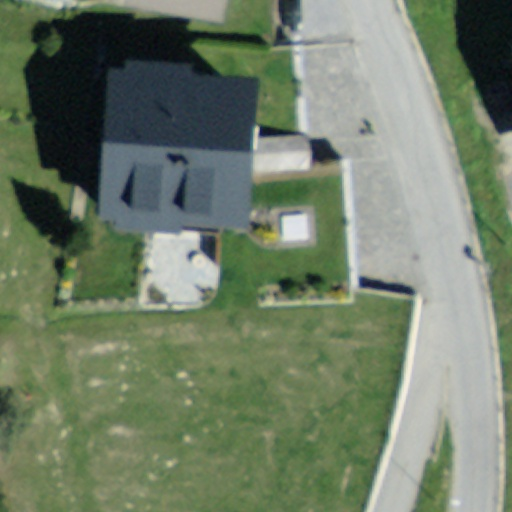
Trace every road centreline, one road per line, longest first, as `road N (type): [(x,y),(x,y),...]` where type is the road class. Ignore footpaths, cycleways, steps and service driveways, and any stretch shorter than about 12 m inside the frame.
road 1 (residential): [(370,0),(426,153),(460,299)]
road 2 (residential): [(460,299),(430,360),(391,511)]
road 3 (residential): [(460,299),(476,371),(471,511)]
